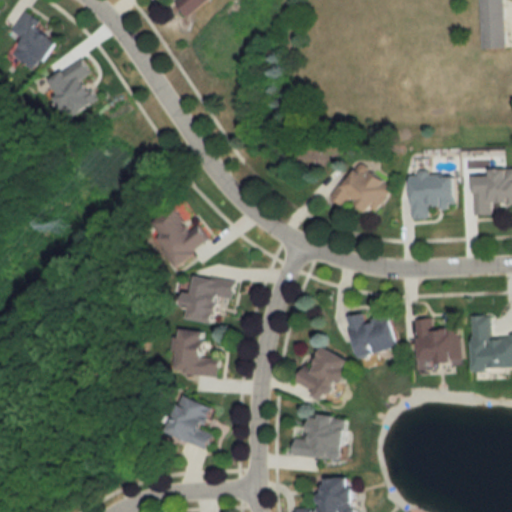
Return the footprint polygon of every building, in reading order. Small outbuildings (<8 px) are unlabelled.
[(163,0),(170,7),(176,1),(191,17),(209,0),(163,0)] [(481,0),(483,48),(506,47),(505,0),(481,0)] [(16,56),(42,72),(60,41),(41,29),(45,22),(27,12),(15,32),(26,38),(16,56)] [(99,103),(88,78),(93,76),(87,61),(51,77),(68,117),(99,103)] [(347,206),(352,198),(377,213),(395,184),(358,161),(334,198),(347,206)] [(476,177),(477,216),(495,215),(495,205),(511,204),(511,169),(493,170),(493,176),(476,177)] [(459,206),(459,174),(413,174),(413,219),(433,219),(433,206),(459,206)] [(175,201),(147,216),(172,264),(213,243),(203,224),(191,231),(175,201)] [(224,298),(235,300),(238,283),(196,276),(189,319),(219,324),(224,298)] [(402,348),(394,316),(371,322),(369,313),(352,317),(363,358),(402,348)] [(511,335),(495,337),(494,316),(474,317),(477,371),(511,368),(511,335)] [(419,320),(422,364),(465,361),(463,328),(437,330),(436,319),(419,320)] [(222,377),(224,360),(207,358),(210,332),(184,329),(182,339),(177,339),(175,353),(181,353),(179,372),(222,377)] [(300,384),(317,391),(315,396),(333,404),(353,360),(326,349),(317,370),(308,365),(300,384)] [(171,433),(212,450),(218,434),(207,430),(216,408),(187,396),(171,433)] [(295,428),(292,455),(345,461),(349,418),(313,415),(312,430),(295,428)] [(344,511),(355,511),(356,479),(324,478),(323,510),(299,509),(299,511),(344,511)]
